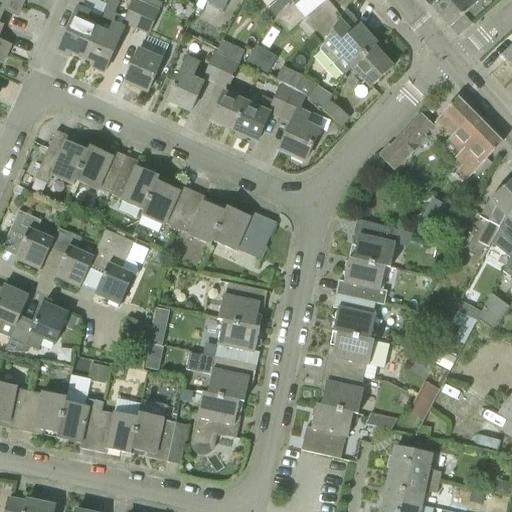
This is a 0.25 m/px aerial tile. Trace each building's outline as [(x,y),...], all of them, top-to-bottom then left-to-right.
[(20,7),(2,0),(0,0),(0,16),(3,10),(16,16),(20,7)] [(78,8),(82,10),(85,0),(69,0),(68,4),(78,8)] [(103,74),(124,27),(113,22),(122,2),(117,0),(111,0),(102,19),(84,60),(95,65),(93,69),(103,74)] [(135,30),(146,4),(147,0),(133,0),(122,25),(135,30)] [(207,0),(206,3),(223,12),(228,0),(207,0)] [(302,0),(275,0),(277,2),(268,9),(271,20),(292,1),(296,6),(302,0)] [(449,28),(450,27),(474,5),(473,4),(477,0),(443,0),(433,10),(449,28)] [(149,36),(160,11),(146,4),(135,30),(149,36)] [(90,13),(82,10),(78,8),(58,54),(68,59),(70,54),(84,60),(102,19),(90,13)] [(355,29),(342,15),(335,26),(320,50),(343,75),(351,68),(352,69),(375,48),(374,47),(377,45),(360,25),(355,29)] [(0,50),(7,54),(11,45),(0,40),(0,31),(3,25),(0,24),(0,50)] [(239,64),(244,52),(222,42),(215,54),(214,54),(214,55),(228,60),(239,64)] [(249,60),(270,71),(279,54),(258,43),(249,60)] [(165,53),(142,44),(140,49),(138,49),(123,84),(147,95),(165,53)] [(511,46),(501,57),(511,68),(511,46)] [(370,90),(393,68),(375,48),(352,69),(370,90)] [(217,86),(228,60),(214,55),(203,79),(217,86)] [(191,112),(204,83),(193,78),(200,63),(187,57),(167,102),(191,112)] [(227,91),(239,64),(228,60),(217,86),(227,91)] [(295,89),(302,77),(282,67),(276,80),(281,83),(295,89)] [(312,101),(321,88),(303,76),(302,77),(295,89),(306,97),(312,101)] [(281,120),(295,89),(281,83),(268,111),(249,103),(236,132),(257,142),(269,115),(281,120)] [(304,163),(319,129),(306,123),(310,114),(300,110),(306,97),(295,89),(281,120),(290,125),(278,151),(304,163)] [(236,132),(249,103),(224,92),(211,121),(236,132)] [(475,139),(485,128),(457,99),(443,115),(436,121),(463,148),(473,138),(475,139)] [(342,127),(349,118),(331,102),(323,111),(342,127)] [(393,171),(426,137),(424,136),(433,126),(422,115),(391,147),(389,146),(378,157),(393,171)] [(501,144),(485,128),(475,139),(473,138),(463,148),(464,150),(458,155),(459,156),(455,160),(461,166),(456,172),(465,181),(470,175),(471,176),(501,144)] [(72,186),(88,151),(71,144),(73,139),(56,132),(35,179),(47,185),(51,176),(72,186)] [(112,157),(90,147),(88,151),(72,186),(73,186),(75,182),(98,192),(99,190),(110,195),(127,158),(114,152),(112,157)] [(144,212),(157,182),(159,178),(137,168),(139,163),(127,158),(110,195),(121,199),(120,201),(143,212),(144,212)] [(489,248),(503,223),(511,213),(511,179),(489,201),(480,217),(480,218),(478,222),(485,227),(478,242),(489,248)] [(167,186),(157,182),(144,212),(143,212),(141,216),(165,227),(166,225),(177,230),(194,193),(169,182),(167,186)] [(209,246),(225,212),(201,201),(203,197),(194,193),(177,230),(187,234),(186,236),(209,246)] [(249,218),(227,207),(225,212),(209,246),(210,247),(212,243),(236,253),(237,250),(259,261),(275,224),(251,213),(249,218)] [(40,271),(45,259),(54,240),(36,232),(41,221),(18,212),(2,250),(17,256),(15,260),(40,271)] [(511,253),(511,213),(503,223),(489,248),(497,233),(511,253)] [(390,268),(395,244),(393,243),(396,230),(357,220),(352,241),(357,242),(353,260),(390,268)] [(80,288),(90,267),(93,257),(76,249),(80,239),(58,230),(54,240),(45,259),(60,266),(55,277),(80,288)] [(120,306),(127,289),(133,275),(116,267),(126,244),(103,235),(93,257),(90,267),(104,274),(95,295),(120,306)] [(130,258),(146,260),(149,244),(133,241),(130,258)] [(511,256),(510,259),(503,272),(510,278),(511,276),(511,256)] [(390,268),(353,260),(348,258),(343,282),(339,281),(335,295),(384,305),(386,292),(380,291),(385,268),(389,269),(390,268)] [(263,311),(267,292),(227,284),(225,296),(223,295),(218,320),(254,328),(258,310),(263,311)] [(2,290),(0,289),(0,334),(10,339),(15,328),(19,319),(29,297),(4,286),(2,290)] [(384,305),(335,295),(333,308),(337,309),(332,333),(337,334),(369,340),(374,316),(372,315),(375,304),(384,306),(384,305)] [(493,330),(508,308),(490,296),(481,313),(478,320),(493,330)] [(55,346),(69,315),(43,304),(34,325),(19,319),(15,328),(10,339),(32,349),(37,338),(55,346)] [(459,309),(454,320),(462,324),(457,336),(466,341),(477,317),(459,309)] [(256,367),(259,353),(254,352),(259,329),(254,328),(218,320),(217,321),(222,322),(217,346),(219,347),(217,359),(256,367)] [(152,329),(131,321),(127,340),(148,345),(152,329)] [(374,341),(369,340),(337,334),(333,352),(328,351),(324,369),(363,378),(366,366),(368,367),(374,341)] [(14,352),(18,344),(10,340),(6,348),(14,352)] [(256,367),(217,359),(189,353),(186,370),(211,375),(207,394),(239,402),(244,403),(248,384),(252,385),(256,367)] [(106,383),(108,368),(91,365),(88,380),(106,383)] [(358,413),(363,390),(361,390),(363,378),(324,369),(320,387),(325,388),(321,406),(358,413)] [(20,432),(29,392),(17,389),(18,387),(0,383),(0,422),(3,423),(2,428),(20,432)] [(40,394),(29,392),(20,432),(38,436),(39,431),(57,435),(66,397),(40,392),(40,394)] [(511,392),(499,411),(511,420),(511,392)] [(235,420),(239,402),(207,394),(202,393),(197,419),(196,419),(191,442),(215,448),(218,436),(236,439),(239,421),(235,420)] [(422,419),(430,401),(418,396),(410,414),(422,419)] [(90,408),(65,403),(66,398),(66,397),(57,435),(56,440),(80,444),(79,449),(93,452),(102,413),(104,402),(92,399),(90,408)] [(358,413),(321,406),(316,405),(311,428),(306,427),(301,451),(340,460),(345,438),(347,439),(353,414),(357,415),(358,413)] [(138,418),(113,413),(112,415),(102,413),(93,452),(106,455),(107,450),(130,455),(131,450),(139,414),(139,413),(138,418)] [(149,459),(167,463),(175,424),(164,421),(164,419),(139,414),(131,450),(150,454),(149,459)] [(391,431),(397,420),(370,414),(365,426),(391,431)] [(511,456),(511,420),(502,432),(511,439),(511,447),(507,455),(511,456)] [(188,427),(175,424),(167,463),(180,465),(188,427)] [(438,484),(440,474),(425,471),(428,455),(395,449),(389,474),(438,484)] [(436,494),(438,484),(389,474),(384,498),(421,506),(424,492),(436,494)] [(484,504),(486,494),(472,491),(470,501),(484,504)] [(420,511),(421,506),(384,498),(381,511),(420,511)] [(26,503),(8,499),(5,511),(52,511),(54,506),(27,501),(26,503)]
